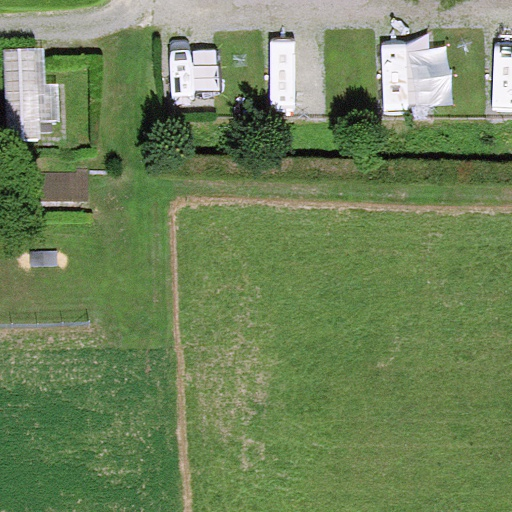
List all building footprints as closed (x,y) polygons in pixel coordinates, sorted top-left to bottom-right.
[(389,105),(446,106),(447,42),(390,41),(389,105)] [(277,45),(280,116),(341,113),(337,43),(277,45)] [(59,55),(15,57),(19,152),(64,150),(59,55)] [(225,113),(226,67),(181,67),(181,113),(225,113)] [(511,67),(503,67),(504,121),(511,120),(511,67)]
